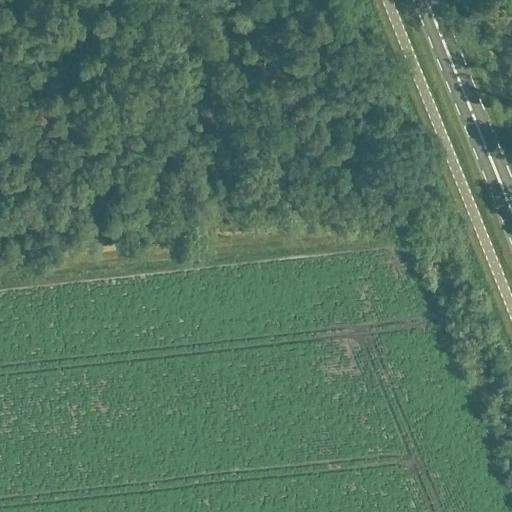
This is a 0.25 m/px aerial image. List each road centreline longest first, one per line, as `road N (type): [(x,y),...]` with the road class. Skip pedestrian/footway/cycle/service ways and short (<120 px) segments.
road 1 (track): [(0,266),(239,238),(378,229),(412,237)]
road 2 (primary): [(511,214),(425,0)]
